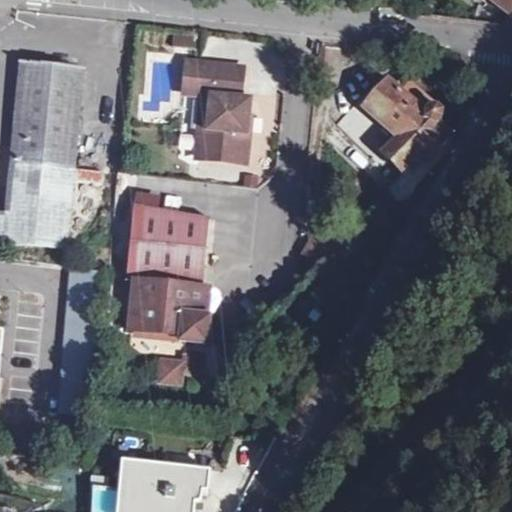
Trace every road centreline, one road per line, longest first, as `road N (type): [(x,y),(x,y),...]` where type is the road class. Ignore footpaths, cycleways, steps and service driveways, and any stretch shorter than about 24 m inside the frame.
road 1 (residential): [(502,39),(496,94),(264,511)]
road 2 (residential): [(164,0),(502,39)]
